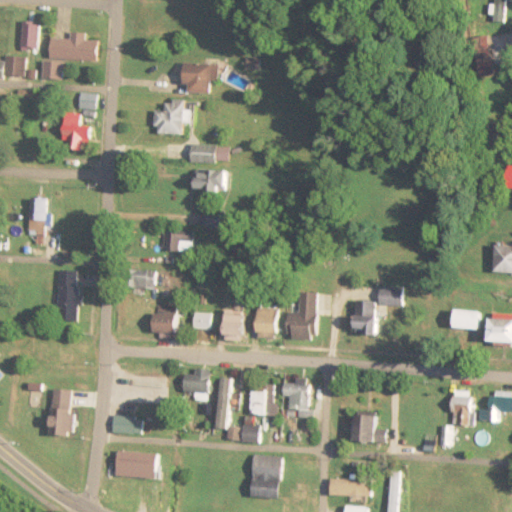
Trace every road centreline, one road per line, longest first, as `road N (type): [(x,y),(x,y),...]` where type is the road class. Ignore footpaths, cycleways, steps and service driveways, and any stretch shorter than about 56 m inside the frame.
road 1 (residential): [(90,511),(106,349),(117,0)]
road 2 (residential): [(511,378),(106,349)]
road 3 (residential): [(324,511),(333,366)]
